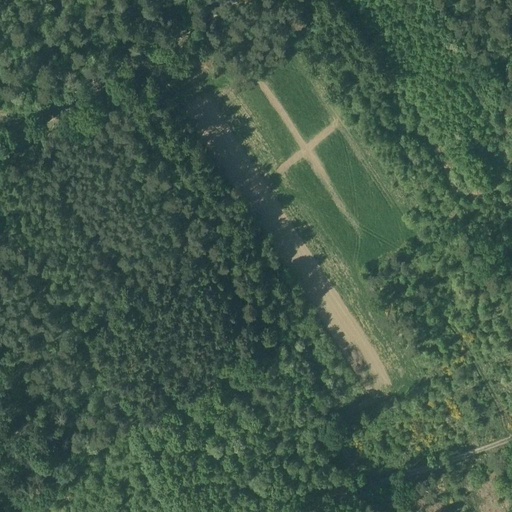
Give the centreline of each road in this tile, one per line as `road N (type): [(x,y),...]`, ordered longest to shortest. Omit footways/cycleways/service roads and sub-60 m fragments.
road 1 (track): [(232,0),(0,149)]
road 2 (track): [(306,511),(511,435)]
